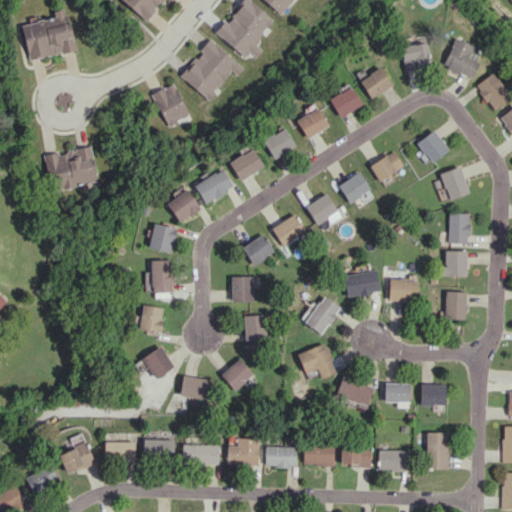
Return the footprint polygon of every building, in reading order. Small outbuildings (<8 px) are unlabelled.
[(120,0),(145,21),(162,0),(120,0)] [(245,57),(249,52),(256,57),(262,50),(254,43),(274,19),(250,0),(242,0),(216,33),(245,57)] [(263,0),(279,14),(291,0),(263,0)] [(20,24),(28,60),(74,50),(65,8),(52,11),(54,17),(20,24)] [(470,78),(477,62),(466,57),(471,45),(454,37),(441,64),(470,78)] [(244,66),(209,39),(179,76),(208,99),(231,70),(237,75),(244,66)] [(430,65),(425,41),(399,47),(404,70),(430,65)] [(358,78),(368,97),(390,86),(380,67),(358,78)] [(492,111),(511,97),(491,72),(473,85),(492,111)] [(151,92),(165,126),(188,116),(173,82),(151,92)] [(339,117),(360,104),(349,85),(327,99),(339,117)] [(326,127),(316,106),(294,116),(304,137),(326,127)] [(511,106),(497,117),(511,136),(511,106)] [(272,158),(294,146),(283,127),(261,140),(272,158)] [(447,151),(434,130),(416,140),(428,162),(447,151)] [(90,147),(53,153),(58,188),(96,181),(90,147)] [(228,162),(238,180),(262,166),(252,148),(228,162)] [(368,165),(379,181),(402,165),(392,150),(368,165)] [(448,199),(467,192),(458,165),(438,173),(448,199)] [(202,202),(232,188),(222,169),(192,183),(202,202)] [(336,184),(348,202),(369,189),(358,171),(336,184)] [(165,201),(177,221),(199,209),(187,189),(165,201)] [(305,204),(313,222),(336,212),(327,193),(305,204)] [(467,243),(467,213),(447,212),(446,243),(467,243)] [(271,225),(279,244),(304,233),(295,214),(271,225)] [(146,247),(170,252),(175,227),(152,222),(146,247)] [(273,252),(263,233),(241,245),(251,264),(273,252)] [(465,250),(442,250),(442,275),(464,275),(465,250)] [(170,291),(170,259),(150,259),(150,291),(170,291)] [(376,292),(373,264),(361,266),(362,272),(342,274),(345,296),(376,292)] [(231,301),(251,301),(251,275),(230,276),(231,301)] [(387,300),(415,300),(416,279),(388,278),(387,300)] [(464,318),(464,291),(444,290),(443,318),(464,318)] [(338,305),(320,295),(304,323),(322,334),(338,305)] [(159,332),(162,306),(140,305),(138,330),(159,332)] [(266,339),(265,314),(243,314),(244,340),(266,339)] [(316,368),(319,378),(335,373),(325,343),(296,352),(303,372),(316,368)] [(141,356),(153,378),(173,367),(160,345),(141,356)] [(234,391),(253,374),(238,358),(219,375),(234,391)] [(178,394),(205,398),(208,379),(181,374),(178,394)] [(365,405),(372,386),(341,375),(334,394),(365,405)] [(383,401),(408,401),(409,383),(383,382),(383,401)] [(445,384),(420,383),(419,401),(444,402),(445,384)] [(501,462),(511,462),(511,424),(500,425),(501,462)] [(173,438),(172,430),(143,431),(143,438),(173,438)] [(447,432),(425,431),(424,468),(446,468),(447,432)] [(103,458),(133,459),(134,439),(123,439),(124,433),(104,433),(103,458)] [(257,438),(235,437),(235,445),(226,445),(226,464),(256,465),(257,438)] [(173,439),(143,439),(142,455),(173,456),(173,439)] [(63,472),(92,464),(86,443),(58,451),(63,472)] [(218,462),(217,443),(181,444),(182,462),(218,462)] [(332,465),(333,444),(302,443),(301,463),(332,465)] [(339,465),(369,466),(369,445),(339,444),(339,465)] [(295,446),(264,445),(264,466),(294,466),(295,446)] [(408,470),(409,450),(377,449),(376,469),(408,470)] [(23,476),(32,493),(57,480),(49,463),(23,476)] [(511,471),(500,471),(499,508),(511,508),(511,471)] [(0,490),(0,510),(22,502),(15,485),(0,490)]
